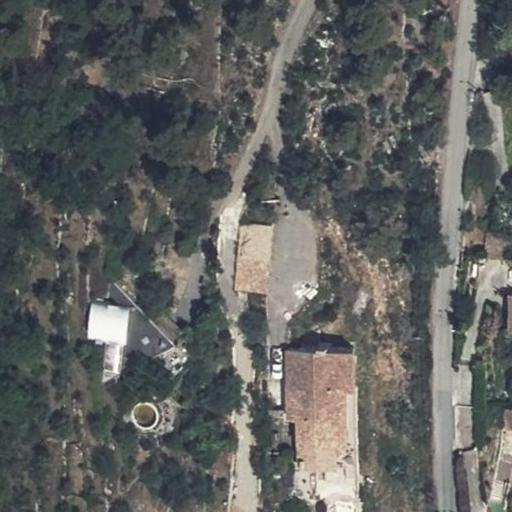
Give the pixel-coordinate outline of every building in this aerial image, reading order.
[(511,205),(473,204),(469,237),(499,237),(511,205)] [(244,222),(239,286),(269,288),(274,224),(244,222)] [(178,339),(116,281),(114,304),(96,303),(93,341),(125,344),(123,370),(178,339)] [(297,362),(298,418),(301,418),(302,464),(349,463),(347,390),(355,390),(354,344),(296,346),(297,362)] [(297,362),(296,346),(287,346),(289,418),(298,418),(297,362)]
